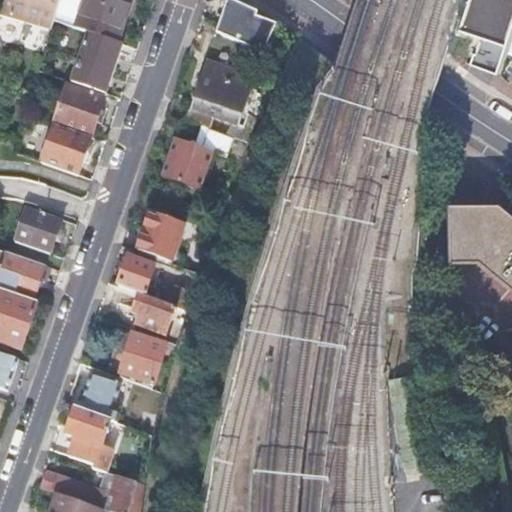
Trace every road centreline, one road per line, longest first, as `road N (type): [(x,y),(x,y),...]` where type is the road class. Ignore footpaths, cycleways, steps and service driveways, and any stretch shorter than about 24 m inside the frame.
road 1 (residential): [(190,0),(8,511)]
road 2 (secondary): [(314,0),(511,141)]
